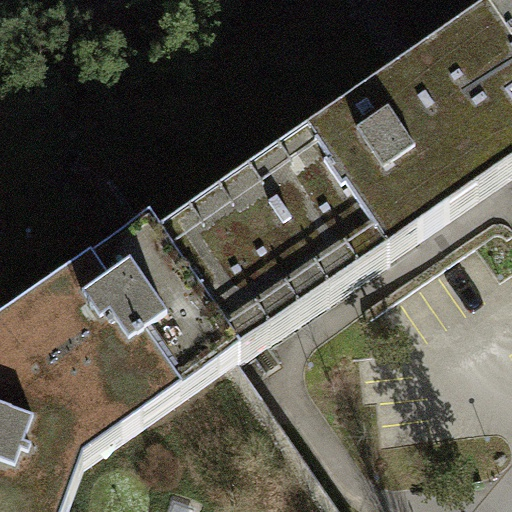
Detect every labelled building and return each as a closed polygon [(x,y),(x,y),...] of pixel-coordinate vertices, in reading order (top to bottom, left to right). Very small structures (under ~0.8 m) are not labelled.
[(511,3),(479,27),(511,74),(511,3)] [(511,177),(511,74),(479,27),(151,252),(232,370),(502,185),(511,177)] [(87,157),(0,125),(0,356),(151,252),(87,157)] [(151,252),(0,356),(0,511),(42,511),(44,508),(48,495),(63,485),(232,370),(151,252)] [(100,511),(325,511),(266,424),(243,440),(210,428),(189,442),(172,487),(146,505),(121,496),(102,509),(100,511)]
